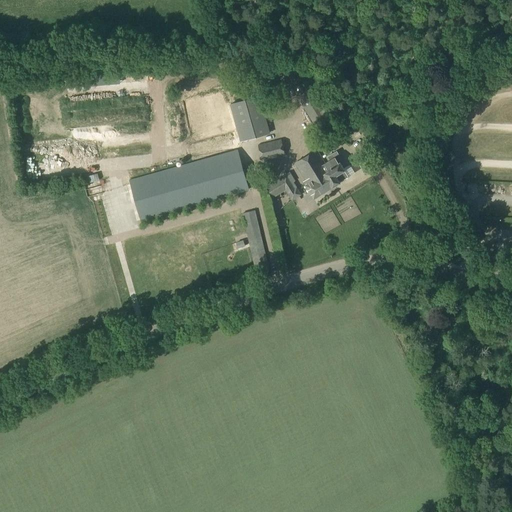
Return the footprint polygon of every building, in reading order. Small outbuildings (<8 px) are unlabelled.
[(299,68),(285,77),(290,85),(316,129),(334,117),(340,114),(326,93),(318,99),(299,68)] [(223,138),(232,136),(219,77),(204,81),(213,122),(219,121),(223,138)] [(180,106),(187,105),(183,88),(176,90),(180,106)] [(235,103),(229,105),(240,142),(269,133),(263,112),(258,97),(235,103)] [(134,112),(144,115),(147,105),(137,102),(134,112)] [(187,138),(196,128),(183,117),(184,116),(180,113),(175,119),(179,122),(174,127),(187,138)] [(339,128),(331,132),(334,138),(342,133),(339,128)] [(280,140),(257,146),(261,162),(285,156),(280,140)] [(238,151),(130,181),(141,220),(249,191),(238,151)] [(316,151),(295,164),(308,185),(305,186),(314,200),(340,184),(340,183),(349,178),(340,163),(338,164),(337,161),(340,159),(336,153),(328,158),(330,162),(325,165),(316,151)] [(115,171),(98,175),(100,185),(118,181),(115,171)] [(286,174),(266,186),(272,197),(285,189),(292,200),(301,194),(296,187),(295,188),(286,174)] [(256,210),(243,213),(249,239),(245,240),(247,246),(251,245),(256,265),(269,262),(263,237),(256,210)]
